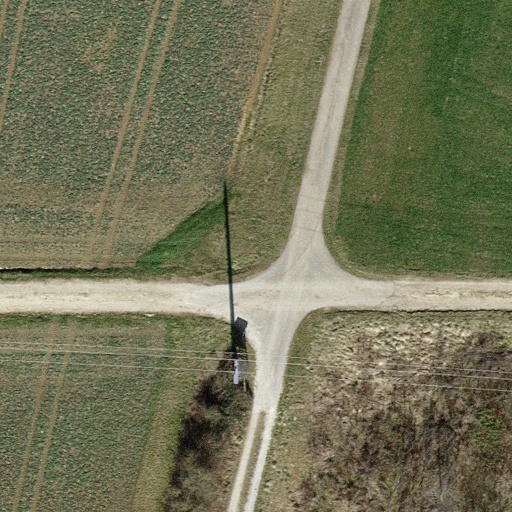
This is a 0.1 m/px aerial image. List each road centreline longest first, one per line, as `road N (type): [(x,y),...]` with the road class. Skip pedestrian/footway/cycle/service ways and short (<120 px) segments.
road 1 (track): [(363,0),(239,511)]
road 2 (track): [(0,295),(511,290)]
